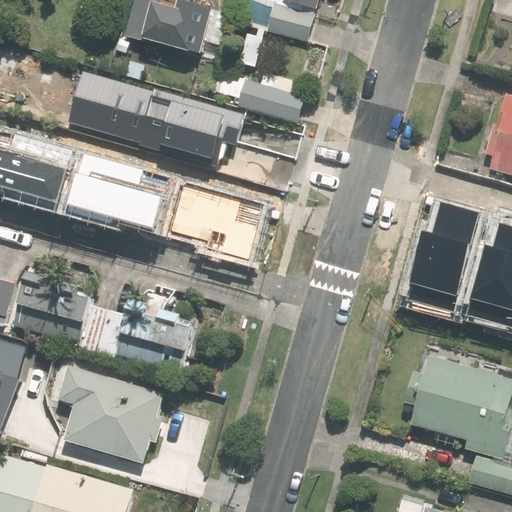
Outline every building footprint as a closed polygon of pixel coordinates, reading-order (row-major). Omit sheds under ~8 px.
[(211,18),(146,0),(136,0),(125,42),(199,62),(211,18)] [(240,0),(234,26),(310,47),(323,0),(240,0)] [(75,102),(116,113),(123,86),(82,75),(75,102)] [(306,100),(245,83),(238,106),(299,123),(306,100)] [(212,171),(227,117),(136,92),(121,146),(212,171)] [(484,172),(511,179),(511,99),(505,98),(484,172)] [(292,151),(298,130),(253,118),(247,139),(292,151)] [(81,185),(91,150),(53,139),(43,174),(81,185)] [(105,174),(88,240),(189,266),(198,233),(177,228),(185,194),(105,174)] [(454,310),(482,213),(441,202),(432,234),(423,232),(405,296),(454,310)] [(511,327),(511,223),(502,221),(492,253),(483,251),(465,315),(511,327)] [(82,327),(91,295),(26,277),(18,309),(82,327)] [(0,329),(2,330),(15,284),(0,279),(0,329)] [(79,348),(185,377),(196,335),(90,306),(79,348)] [(511,381),(428,359),(422,380),(413,378),(405,407),(414,410),(408,435),(511,463),(511,381)] [(162,398),(159,397),(67,371),(59,404),(74,408),(64,446),(143,468),(162,398)] [(0,421),(12,380),(0,376),(0,421)] [(125,511),(131,495),(0,459),(0,511),(125,511)] [(467,484),(511,496),(511,469),(474,459),(467,484)]
